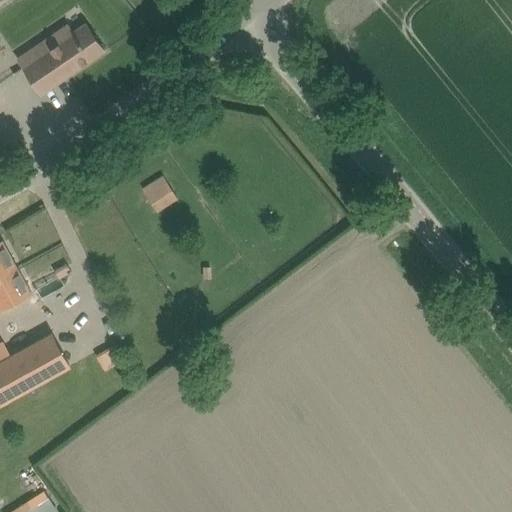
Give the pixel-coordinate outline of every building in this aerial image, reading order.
[(105,50),(86,21),(72,30),(68,25),(19,59),(42,93),(105,50)] [(152,203),(172,190),(163,176),(142,189),(152,203)] [(0,309),(31,292),(12,258),(3,240),(0,241),(0,309)] [(68,263),(55,270),(59,277),(71,271),(68,263)] [(0,405),(71,366),(52,331),(0,360),(0,405)] [(3,511),(54,511),(59,509),(45,487),(3,511)]
